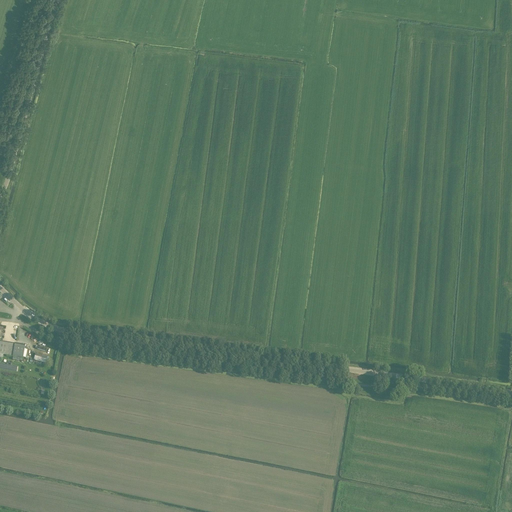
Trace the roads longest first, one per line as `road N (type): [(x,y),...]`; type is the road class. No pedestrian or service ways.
road 1 (unclassified): [(511,392),(65,330),(31,316),(0,288)]
road 2 (tertiary): [(0,195),(57,0)]
